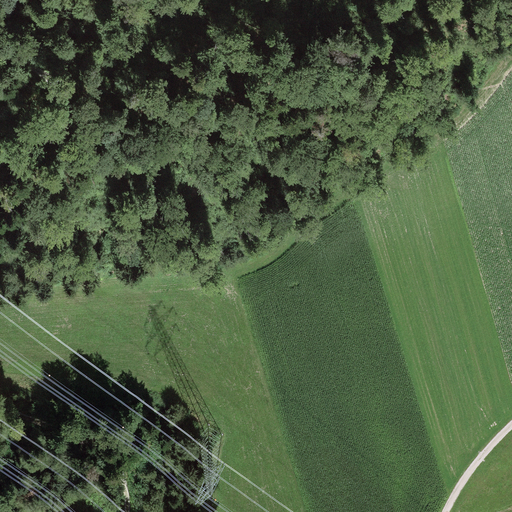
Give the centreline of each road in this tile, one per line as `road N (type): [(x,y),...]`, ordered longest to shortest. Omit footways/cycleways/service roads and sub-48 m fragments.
road 1 (track): [(124,511),(121,476),(100,451),(0,408)]
road 2 (track): [(0,49),(41,71),(60,95),(56,112),(0,163)]
